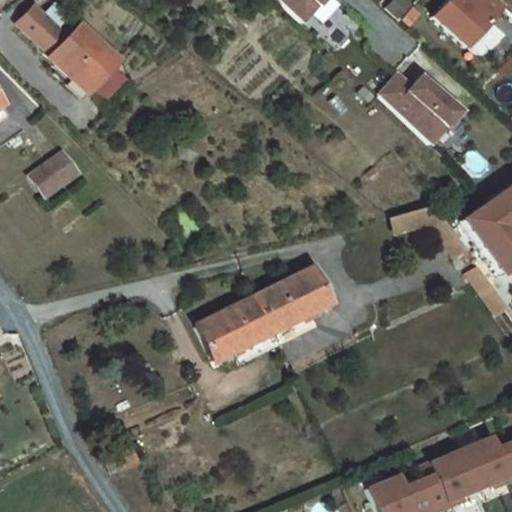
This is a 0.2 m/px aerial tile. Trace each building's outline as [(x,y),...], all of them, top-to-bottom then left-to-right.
[(62,0),(74,16),(96,0),(159,0),(164,4),(169,0),(62,0)] [(218,0),(230,11),(239,0),(218,0)] [(261,0),(239,0),(230,11),(283,58),(311,25),(281,0),(263,0),(263,1),(261,0)] [(453,6),(415,49),(449,79),(487,36),(453,6)] [(0,51),(0,60),(73,119),(76,116),(93,94),(99,86),(57,52),(46,66),(11,38),(0,51)] [(93,94),(76,116),(89,126),(106,104),(93,94)] [(382,109),(363,130),(416,178),(444,144),(404,111),(396,121),(382,109)] [(38,200),(74,175),(56,149),(20,175),(38,200)] [(0,230),(5,237),(39,213),(27,195),(0,213),(0,230)] [(388,234),(429,223),(425,208),(384,219),(388,234)] [(511,257),(511,217),(451,256),(491,312),(511,298),(511,263),(510,259),(511,257)] [(427,240),(388,248),(394,263),(419,257),(436,253),(427,240)] [(436,253),(419,257),(445,294),(459,286),(436,253)] [(301,301),(243,332),(265,371),(322,341),(301,301)] [(243,332),(186,362),(208,402),(265,371),(243,332)] [(102,451),(81,465),(94,486),(116,473),(102,451)] [(486,470),(455,480),(465,511),(493,511),(499,510),(499,511),(509,511),(511,511),(511,491),(507,476),(490,482),(486,470)] [(428,502),(411,508),(412,511),(465,511),(455,480),(424,490),(428,502)] [(394,511),(391,501),(360,511),(359,511),(412,511),(411,508),(398,511),(394,511)]
